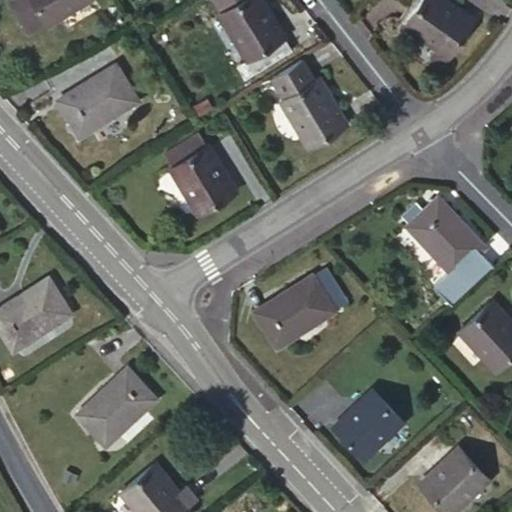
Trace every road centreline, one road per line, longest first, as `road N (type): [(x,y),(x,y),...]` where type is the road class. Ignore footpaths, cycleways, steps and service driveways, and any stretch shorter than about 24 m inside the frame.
road 1 (residential): [(162,305),(419,133)]
road 2 (residential): [(347,511),(162,305)]
road 3 (residential): [(162,305),(0,127)]
road 4 (residential): [(419,133),(318,0)]
road 5 (residential): [(511,230),(419,133)]
road 6 (residential): [(419,133),(511,44)]
